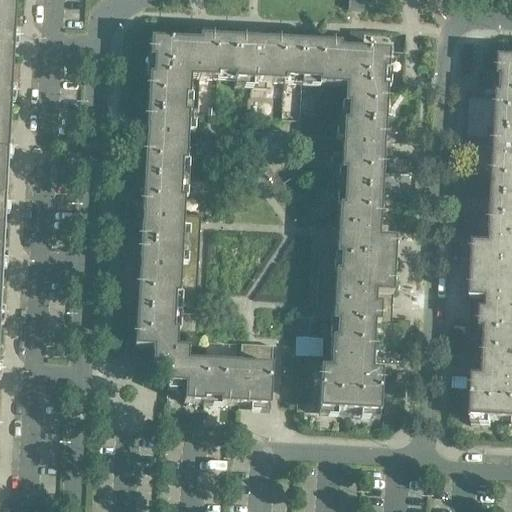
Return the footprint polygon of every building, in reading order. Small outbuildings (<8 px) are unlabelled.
[(0,0),(0,42),(13,43),(14,0),(0,0)] [(362,13),(362,0),(347,0),(347,12),(362,13)] [(265,92),(265,85),(267,43),(268,35),(254,34),(253,42),(236,41),(234,83),(233,83),(233,90),(265,92)] [(215,82),(217,40),(199,39),(198,44),(196,81),(215,82)] [(234,83),(236,41),(217,40),(215,82),(233,83),(234,83)] [(184,115),(185,99),(189,99),(190,81),(196,81),(198,44),(149,41),(148,61),(152,61),(151,77),(147,77),(145,127),(145,131),(137,130),(136,145),(144,145),(142,181),(184,183),(187,129),(188,115),(184,115)] [(0,96),(10,97),(12,57),(13,43),(0,42),(0,96)] [(283,86),(285,44),(267,43),(265,85),(283,86)] [(301,87),(303,45),(285,44),(283,86),(301,87)] [(319,88),(321,46),(303,45),(301,87),(319,88)] [(337,89),(339,51),(339,47),(321,46),(319,88),(337,89)] [(382,89),(383,74),(387,74),(388,54),(339,51),(337,89),(344,89),(343,108),(347,108),(346,123),(384,125),(386,89),(382,89)] [(511,60),(500,60),(499,80),(503,80),(502,96),(498,95),(496,131),(511,132),(511,60)] [(0,206),(4,207),(8,136),(10,97),(0,96),(0,206)] [(384,125),(346,123),(342,123),(341,156),(383,158),(391,158),(391,144),(383,144),(384,125)] [(511,132),(496,131),(488,131),(486,163),(495,163),(511,164),(511,132)] [(382,175),(383,158),(341,156),(340,173),(382,175)] [(511,182),(511,164),(495,163),(494,181),(511,182)] [(381,193),(382,175),(340,173),(339,191),(381,193)] [(182,218),(183,201),(184,183),(142,181),(140,215),(132,215),(132,227),(123,227),(122,244),(198,248),(200,219),(182,218)] [(511,199),(511,182),(494,181),(493,199),(511,199)] [(380,210),(381,193),(339,191),(338,208),(380,210)] [(511,217),(511,199),(493,199),(492,216),(511,217)] [(374,326),(390,327),(395,241),(386,241),(386,239),(387,229),(379,228),(380,210),(338,208),(336,236),(335,256),(318,255),(314,323),(332,324),(374,326)] [(511,217),(492,216),(491,234),(483,234),(482,245),(474,245),(473,250),(473,263),(469,331),(486,332),(511,333),(511,217)] [(195,317),(198,248),(122,244),(119,312),(135,313),(173,315),(173,316),(177,316),(195,317)] [(187,363),(187,351),(175,350),(176,332),(172,332),(173,316),(173,315),(135,313),(133,350),(151,351),(150,369),(167,370),(166,386),(184,387),(183,405),(203,406),(205,364),(187,363)] [(371,373),(372,364),(374,326),(332,324),(329,370),(319,370),(317,412),(379,416),(381,373),(371,373)] [(511,333),(486,332),(483,378),(473,378),(471,420),(511,422),(511,333)] [(269,410),(272,349),(240,347),(239,366),(205,364),(203,406),(205,406),(205,402),(221,403),(221,407),(269,410)]
